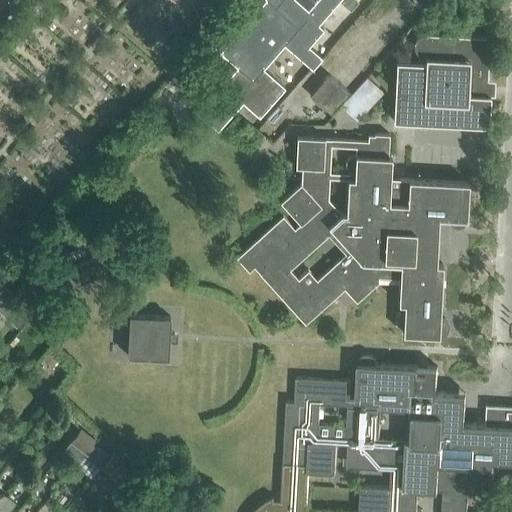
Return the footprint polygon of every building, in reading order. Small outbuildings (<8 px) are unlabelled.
[(265,0),(254,14),(222,54),(238,68),(202,111),(223,128),(247,100),(264,114),(289,84),(267,65),(285,44),(313,68),(322,58),(309,46),(324,29),(319,25),(339,0),(265,0)] [(487,87),(488,79),(490,37),(426,33),(425,33),(422,34),(421,35),(419,36),(418,38),(416,39),(415,41),(415,43),(414,45),(414,46),(415,48),(415,50),(416,52),(417,54),(418,55),(419,56),(420,56),(426,57),(426,62),(396,61),(394,120),(489,125),(491,94),(483,94),(483,87),(487,87)] [(332,113),(349,92),(329,74),(311,95),(332,113)] [(367,76),(341,105),(358,121),(384,92),(367,76)] [(443,263),(437,263),(438,250),(430,249),(430,237),(438,238),(439,216),(448,216),(448,217),(449,218),(449,219),(449,220),(450,221),(450,222),(451,222),(451,223),(452,223),(453,224),(454,225),(455,225),(456,225),(457,225),(458,226),(459,226),(460,225),(461,225),(462,225),(463,225),(463,224),(464,224),(465,223),(465,222),(466,222),(466,221),(467,220),(467,219),(467,218),(467,217),(469,181),(391,177),(392,155),(389,155),(390,132),(375,132),(374,138),(298,135),(296,165),(302,165),(301,182),(301,181),(280,200),(300,222),(295,227),(283,214),(236,256),(249,270),(254,266),(305,323),(344,287),(356,301),(378,281),(378,259),(399,260),(398,300),(404,301),(403,332),(440,334),(441,334),(442,334),(443,334),(444,334),(445,334),(445,333),(446,333),(447,332),(448,331),(448,330),(449,329),(449,328),(449,327),(449,326),(449,324),(449,323),(449,322),(449,321),(448,320),(447,319),(447,318),(446,318),(446,317),(445,317),(444,317),(443,316),(442,316),(441,316),(443,263)] [(94,257),(70,267),(77,284),(101,274),(94,257)] [(5,284),(0,289),(0,308),(16,325),(32,309),(5,284)] [(168,357),(170,332),(171,316),(130,314),(128,355),(168,357)] [(511,424),(485,423),(465,422),(466,392),(437,390),(438,366),(428,365),(427,374),(418,373),(418,365),(377,363),(377,362),(377,360),(376,358),(376,357),(374,355),(373,354),(371,354),(370,353),(367,353),(365,353),(363,354),(362,355),(360,356),(359,358),(358,359),(358,361),(356,397),(350,396),(351,379),(296,376),(295,400),(287,400),(283,463),(282,500),(273,499),(273,496),(269,499),(265,501),(261,504),(257,507),(254,510),(252,511),(467,511),(468,491),(492,493),(494,460),(499,460),(499,463),(500,465),(500,466),(501,468),(503,469),(504,470),(506,470),(509,470),(511,470),(511,469),(511,424)] [(486,403),(485,423),(511,424),(511,410),(502,410),(502,404),(486,403)] [(47,415),(62,426),(68,418),(54,406),(47,415)] [(98,438),(81,426),(70,440),(86,453),(87,453),(96,443),(95,442),(98,438)] [(111,455),(110,454),(96,443),(87,453),(86,453),(85,455),(101,467),(103,465),(111,455)] [(138,472),(113,451),(110,454),(111,455),(103,465),(126,485),(138,472)] [(0,506),(12,498),(3,492),(0,494),(0,506)] [(16,501),(12,498),(0,506),(0,511),(8,511),(9,511),(16,501)]
